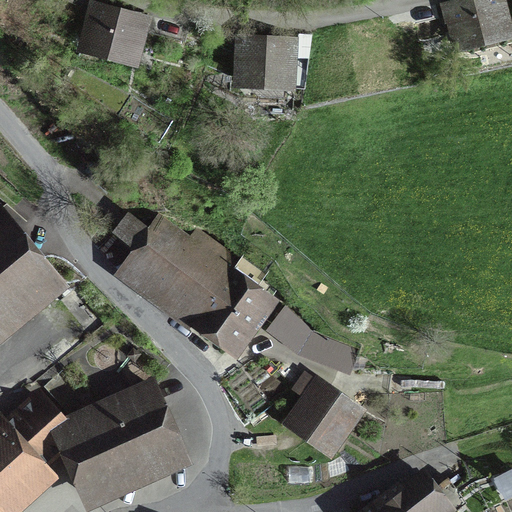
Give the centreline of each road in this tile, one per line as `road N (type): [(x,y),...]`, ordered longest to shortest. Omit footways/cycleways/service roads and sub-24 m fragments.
road 1 (residential): [(166,511),(192,500),(216,467),(219,409),(197,371),(88,258),(50,175),(0,115)]
road 2 (residential): [(104,0),(232,28),(334,21),(420,0)]
